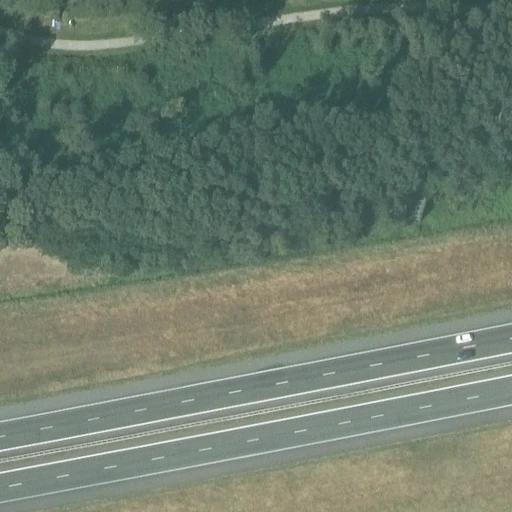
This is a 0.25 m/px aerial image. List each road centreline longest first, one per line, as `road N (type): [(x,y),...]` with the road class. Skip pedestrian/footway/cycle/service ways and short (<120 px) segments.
road 1 (motorway): [(511,338),(0,437)]
road 2 (motorway): [(0,489),(511,390)]
